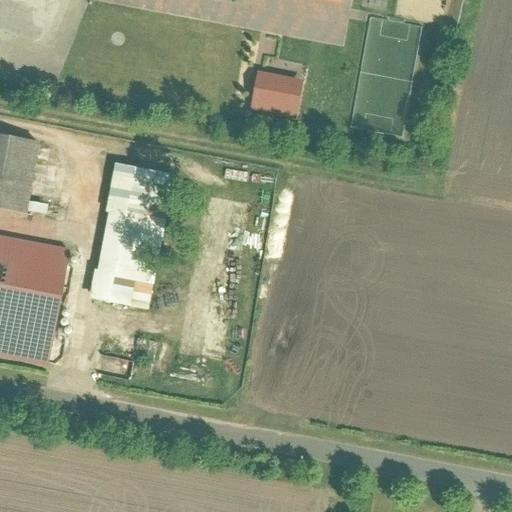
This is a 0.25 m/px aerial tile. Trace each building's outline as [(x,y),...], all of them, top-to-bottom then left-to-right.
[(248,0),(248,2),(343,18),(346,0),(248,0)] [(304,81),(256,71),(248,111),(296,120),(304,81)] [(36,150),(0,144),(0,221),(24,225),(36,150)] [(176,185),(113,173),(87,308),(149,320),(176,185)] [(54,237),(57,221),(31,216),(28,232),(54,237)] [(69,254),(0,241),(0,365),(47,374),(69,254)]
